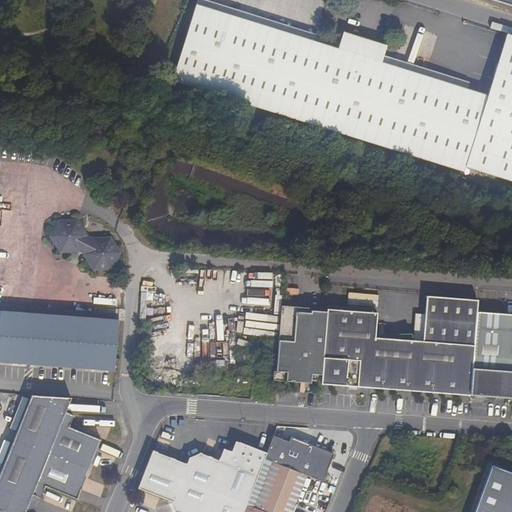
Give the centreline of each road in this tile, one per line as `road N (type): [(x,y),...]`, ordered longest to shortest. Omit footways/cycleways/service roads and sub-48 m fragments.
road 1 (unclassified): [(373,421),(154,410),(112,511)]
road 2 (unclassified): [(373,421),(511,431)]
